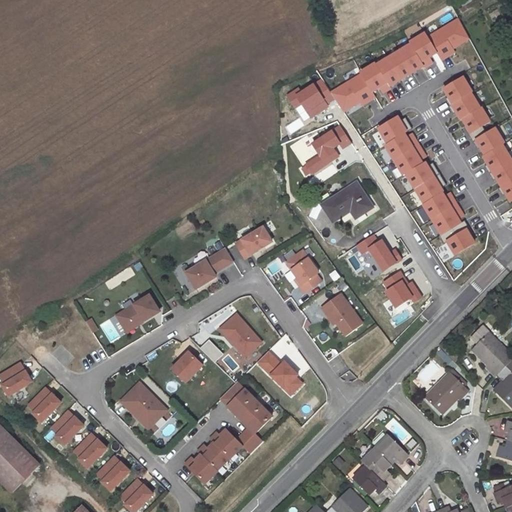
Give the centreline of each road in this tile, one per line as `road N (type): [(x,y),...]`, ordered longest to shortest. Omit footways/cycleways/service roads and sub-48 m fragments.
road 1 (residential): [(354,409),(264,286),(243,283),(77,388)]
road 2 (residential): [(363,151),(456,308)]
road 3 (residential): [(416,94),(511,244)]
road 4 (residential): [(77,388),(185,499),(186,511)]
road 5 (tertiary): [(253,511),(354,409)]
